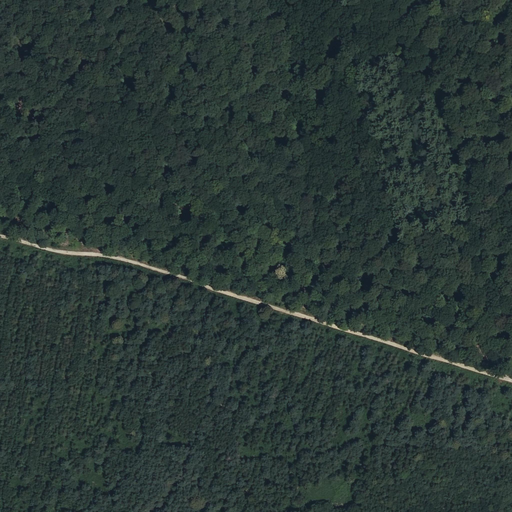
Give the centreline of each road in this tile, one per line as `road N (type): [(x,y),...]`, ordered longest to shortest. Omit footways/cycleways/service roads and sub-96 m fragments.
road 1 (track): [(184,279),(511,380)]
road 2 (track): [(0,236),(109,254),(184,279)]
